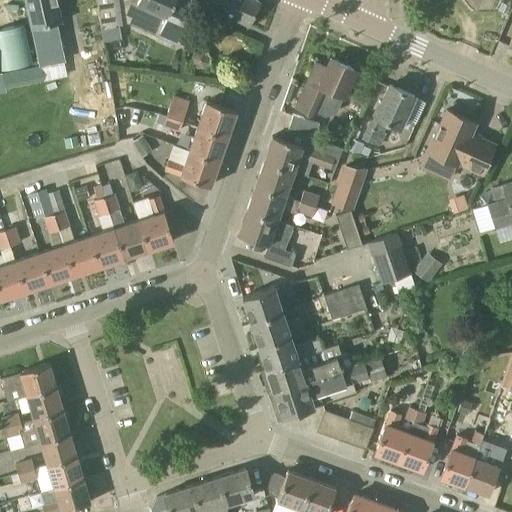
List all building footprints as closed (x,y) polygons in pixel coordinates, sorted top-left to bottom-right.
[(35,44),(36,49),(39,59),(40,66),(64,61),(55,24),(63,23),(59,4),(58,4),(56,0),(26,0),(36,44),(35,44)] [(95,0),(101,30),(104,50),(123,47),(120,24),(130,23),(157,35),(157,36),(184,48),(189,0),(188,0),(95,0)] [(260,1),(256,0),(200,0),(203,1),(197,13),(225,26),(230,14),(249,23),(260,1)] [(39,59),(36,49),(26,51),(29,62),(39,59)] [(197,68),(204,68),(209,63),(209,56),(204,51),(197,51),(192,56),(192,63),(197,68)] [(356,69),(335,60),(331,58),(327,66),(316,62),(298,101),(297,109),(313,115),(314,111),(325,116),(337,112),(343,96),(356,69)] [(414,95),(389,84),(382,101),(379,100),(363,137),(379,144),(384,133),(377,130),(382,120),(400,128),(405,117),(413,98),(414,95)] [(173,95),(166,115),(183,120),(186,110),(189,100),(173,95)] [(206,100),(201,115),(198,125),(227,135),(236,110),(206,100)] [(495,144),(470,133),(475,122),(447,109),(428,152),(459,165),(481,175),(495,144)] [(157,122),(163,124),(166,116),(159,114),(157,122)] [(314,139),(319,123),(293,114),(287,131),(296,133),(314,139)] [(163,124),(163,126),(178,131),(179,131),(183,120),(166,115),(166,116),(163,124)] [(198,125),(197,125),(189,149),(219,160),(227,135),(198,125)] [(293,142),(272,135),(264,160),(293,170),(293,171),(309,176),(314,163),(330,168),(337,147),(314,139),(296,133),(293,142)] [(77,136),(64,139),(66,148),(79,146),(77,136)] [(134,141),(142,156),(152,151),(143,136),(134,141)] [(360,144),(352,140),(348,149),(356,153),(360,144)] [(219,160),(189,149),(184,164),(168,159),(165,169),(187,177),(210,184),(219,160)] [(285,195),(293,171),(293,170),(264,160),(255,184),(285,195)] [(367,168),(344,164),(331,203),(353,209),(367,168)] [(137,171),(126,174),(132,193),(144,189),(137,171)] [(495,200),(511,194),(511,180),(491,187),(493,195),(495,200)] [(105,196),(113,194),(110,183),(102,186),(105,196)] [(255,184),(246,209),(276,220),(280,208),(296,213),(297,211),(311,216),(315,205),(301,201),(285,195),(255,184)] [(85,185),(73,189),(77,202),(89,198),(85,185)] [(48,193),(47,193),(46,188),(28,193),(37,220),(43,218),(53,248),(40,252),(50,282),(74,274),(48,193)] [(99,265),(89,236),(75,241),(58,189),(48,193),(74,274),(99,265)] [(301,201),(315,205),(318,196),(305,191),(301,201)] [(109,213),(114,228),(124,257),(149,249),(139,220),(125,224),(119,209),(115,193),(113,194),(105,196),(104,197),(109,213)] [(453,213),(469,208),(464,194),(449,199),(453,213)] [(511,194),(495,200),(495,201),(487,203),(495,227),(511,221),(511,194)] [(166,218),(158,195),(148,199),(154,215),(139,220),(149,249),(174,241),(166,218)] [(98,216),(109,213),(104,197),(93,200),(98,216)] [(292,225),(276,220),(246,209),(238,233),(268,244),(263,257),(290,266),(295,253),(284,249),(292,225)] [(361,243),(350,209),(335,214),(346,248),(361,243)] [(5,230),(10,246),(21,242),(17,229),(16,226),(5,230)] [(114,228),(103,232),(89,236),(99,265),(124,257),(114,228)] [(0,249),(10,246),(5,230),(0,231),(0,249)] [(368,242),(372,254),(400,244),(397,232),(368,242)] [(410,273),(400,244),(372,254),(382,283),(410,273)] [(430,251),(414,266),(427,280),(443,265),(430,251)] [(50,282),(40,252),(15,261),(25,290),(50,282)] [(0,298),(25,290),(15,261),(0,265),(0,298)] [(398,291),(399,291),(414,286),(410,273),(397,277),(394,279),(398,291)] [(346,288),(354,312),(367,308),(359,284),(346,288)] [(283,310),(277,292),(275,285),(242,296),(250,322),(283,310)] [(336,291),(344,315),(354,312),(346,288),(336,291)] [(336,291),(324,295),(332,319),(344,315),(336,291)] [(283,310),(250,322),(257,345),(291,333),(305,329),(301,317),(287,321),(283,310)] [(323,348),(320,337),(295,345),(291,333),(257,345),(265,369),(323,349),(323,348)] [(338,343),(323,348),(323,349),(265,369),(272,391),(345,367),(338,343)] [(481,437),(487,440),(496,443),(511,396),(511,353),(489,417),(488,417),(488,418),(482,433),(481,437)] [(387,376),(380,355),(363,361),(345,367),(272,391),(281,418),(356,392),(353,383),(369,377),(370,381),(387,376)] [(27,395),(56,386),(49,362),(1,377),(8,401),(27,395)] [(449,367),(451,375),(466,372),(464,363),(449,367)] [(56,386),(27,395),(33,418),(63,409),(56,386)] [(472,403),(462,399),(457,411),(467,415),(472,403)] [(412,421),(417,408),(408,405),(404,417),(412,421)] [(422,469),(437,427),(423,422),(427,412),(417,408),(412,421),(408,433),(398,460),(422,469)] [(0,428),(0,438),(20,432),(24,445),(40,441),(40,442),(70,433),(63,409),(33,418),(21,422),(4,427),(0,428)] [(398,460),(408,433),(397,428),(402,414),(389,409),(382,429),(374,452),(398,460)] [(324,410),(317,431),(329,435),(336,414),(324,410)] [(352,410),(349,419),(360,423),(373,427),(376,419),(352,410)] [(18,412),(1,417),(4,427),(21,422),(18,412)] [(341,440),(348,419),(336,414),(329,435),(341,440)] [(348,419),(341,440),(353,444),(360,423),(349,419),(348,419)] [(353,444),(365,448),(373,427),(360,423),(353,444)] [(481,437),(482,433),(474,430),(470,442),(465,440),(466,437),(455,434),(448,453),(440,476),(464,485),(474,457),(477,446),(481,437)] [(70,433),(40,442),(47,465),(77,456),(70,433)] [(493,448),(488,462),(474,457),(464,485),(488,494),(503,451),(493,448)] [(41,490),(53,487),(53,488),(83,479),(77,456),(47,465),(34,468),(18,472),(21,482),(37,478),(41,490)] [(18,472),(34,468),(31,457),(15,462),(18,472)] [(245,468),(217,476),(226,503),(254,494),(253,490),(245,468)] [(278,496),(277,499),(301,507),(311,478),(288,470),(286,476),(272,472),(265,491),(278,496)] [(13,484),(21,482),(18,472),(11,475),(13,484)] [(217,476),(214,477),(191,484),(199,511),(216,511),(215,507),(226,503),(217,476)] [(301,507),(302,508),(312,511),(326,511),(335,487),(311,478),(301,507)] [(40,491),(44,504),(41,505),(43,511),(51,511),(60,510),(60,511),(90,502),(83,479),(53,488),(53,487),(41,490),(40,491)] [(199,511),(191,484),(164,493),(164,494),(169,509),(170,511),(199,511)] [(151,511),(160,511),(169,509),(164,494),(156,496),(150,508),(151,511)] [(374,511),(378,503),(354,494),(347,511),(374,511)] [(401,511),(402,511),(378,503),(374,511),(401,511)]
